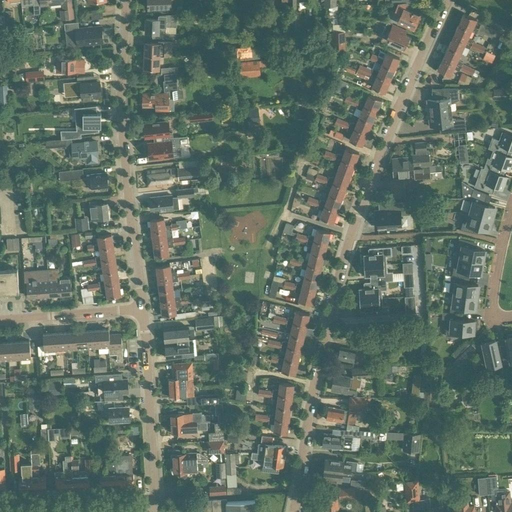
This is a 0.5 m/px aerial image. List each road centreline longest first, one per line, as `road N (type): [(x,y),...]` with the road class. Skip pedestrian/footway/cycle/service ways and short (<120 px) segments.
road 1 (residential): [(294,511),(350,235),(446,0)]
road 2 (residential): [(143,308),(122,105),(126,0)]
road 3 (residential): [(154,506),(143,308)]
road 4 (residential): [(0,319),(143,308)]
road 5 (residential): [(511,316),(495,316),(492,304),(511,214)]
